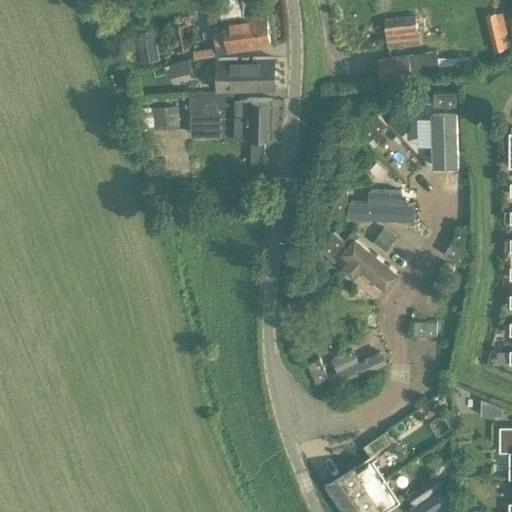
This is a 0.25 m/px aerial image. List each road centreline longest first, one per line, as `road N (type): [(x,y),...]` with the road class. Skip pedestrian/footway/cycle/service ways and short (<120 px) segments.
road 1 (tertiary): [(281,416),(266,309),(294,80),(291,0)]
road 2 (residential): [(281,416),(350,418),(396,393),(397,301),(448,229),(436,181)]
